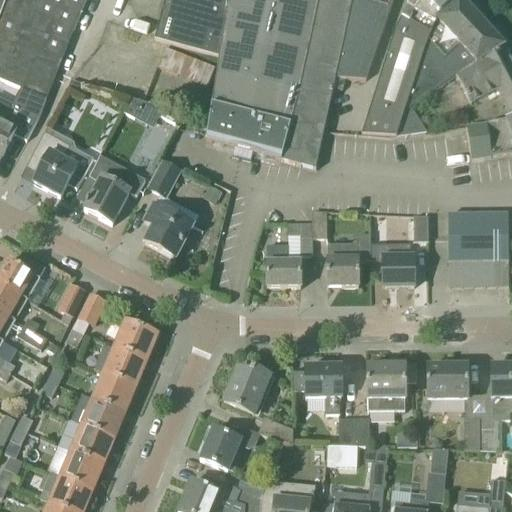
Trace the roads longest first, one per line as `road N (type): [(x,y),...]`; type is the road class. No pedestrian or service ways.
road 1 (residential): [(210,326),(264,334),(511,329)]
road 2 (residential): [(210,326),(0,217)]
road 3 (residential): [(133,511),(210,326)]
